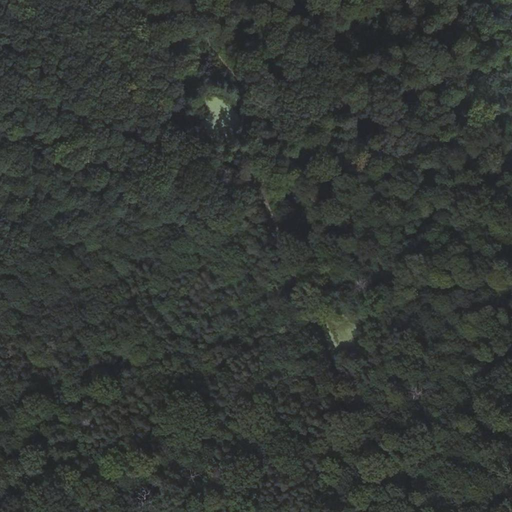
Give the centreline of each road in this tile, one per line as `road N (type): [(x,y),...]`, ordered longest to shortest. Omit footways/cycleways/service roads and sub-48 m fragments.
road 1 (track): [(296,277),(253,140),(248,97),(211,65),(184,0)]
road 2 (track): [(390,511),(296,277)]
